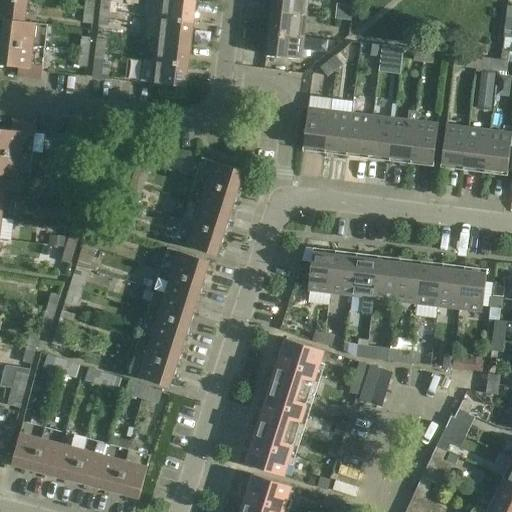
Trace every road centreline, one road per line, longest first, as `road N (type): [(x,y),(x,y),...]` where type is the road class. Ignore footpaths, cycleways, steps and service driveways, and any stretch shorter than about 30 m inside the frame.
road 1 (residential): [(178,511),(279,195)]
road 2 (residential): [(224,79),(206,111),(184,119),(0,99)]
road 3 (residential): [(385,511),(429,404),(412,395),(397,400),(368,484)]
road 4 (residential): [(511,222),(279,195)]
road 5 (residential): [(279,195),(290,97),(279,85),(224,79)]
